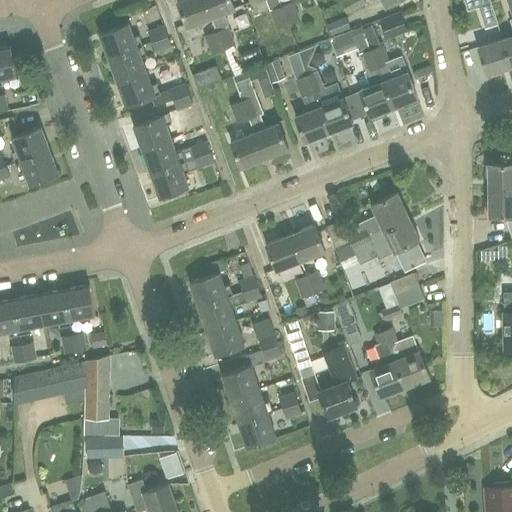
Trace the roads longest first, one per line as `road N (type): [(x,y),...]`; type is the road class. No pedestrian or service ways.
road 1 (residential): [(130,253),(463,124)]
road 2 (residential): [(467,395),(463,124)]
road 3 (residential): [(215,491),(467,395)]
road 4 (residential): [(130,253),(41,9)]
road 5 (residential): [(215,491),(130,253)]
road 6 (unclassified): [(309,511),(477,428)]
road 7 (residential): [(0,271),(130,253)]
road 8 (residential): [(463,124),(438,0)]
